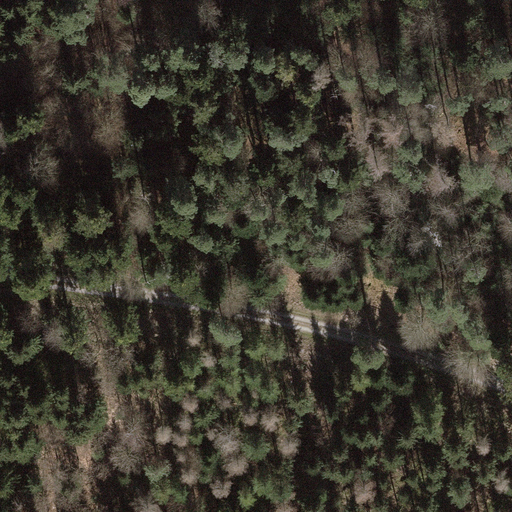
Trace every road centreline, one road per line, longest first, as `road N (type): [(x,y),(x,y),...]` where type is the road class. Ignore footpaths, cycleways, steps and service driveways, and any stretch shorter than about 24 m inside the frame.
road 1 (track): [(0,271),(331,331),(511,388)]
road 2 (track): [(0,64),(125,19),(233,0)]
